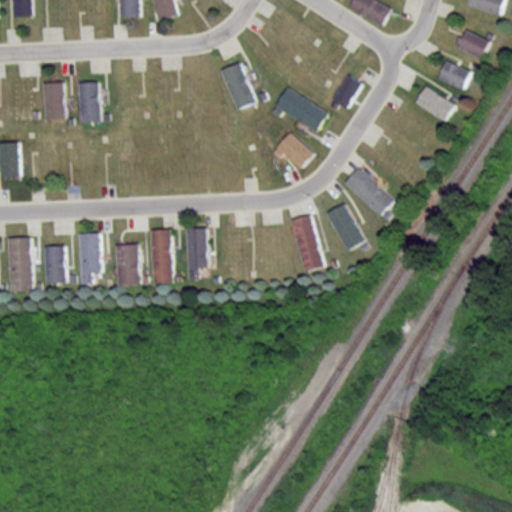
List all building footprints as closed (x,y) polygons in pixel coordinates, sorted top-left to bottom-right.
[(16,0),(36,0),(37,13),(17,14),(16,0)] [(142,0),(143,15),(124,15),(123,0),(142,0)] [(156,0),(177,0),(181,13),(162,18),(156,0)] [(352,5),(354,0),(382,0),(393,6),(384,23),(352,5)] [(505,0),(501,13),(469,2),(469,0),(505,0)] [(458,44),(463,35),(465,36),(469,28),(492,38),(484,56),(458,44)] [(441,75),(449,57),(473,69),(465,86),(441,75)] [(224,67),(242,60),(259,99),(241,107),(224,67)] [(334,96),(350,73),(364,81),(348,105),(334,96)] [(66,81),(47,82),(47,118),(67,118),(66,81)] [(104,120),(102,81),(82,81),(83,121),(104,120)] [(279,103),(291,84),(331,111),(319,129),(279,103)] [(419,100),(429,84),(458,102),(447,118),(419,100)] [(261,91),(267,88),(270,95),(264,98),(261,91)] [(274,109),(278,104),(284,108),(281,114),(274,109)] [(280,144),(293,130),(316,151),(303,165),(280,144)] [(22,142),(2,142),(2,176),(22,176),(22,142)] [(275,150),(279,145),(285,150),(281,155),(275,150)] [(383,213),(348,180),(362,166),(396,198),(383,213)] [(329,211),(347,201),(367,238),(350,248),(329,211)] [(389,217),(384,212),(389,208),(393,212),(389,217)] [(293,217),(312,212),(326,264),(307,269),(293,217)] [(209,264),(200,265),(200,276),(190,276),(188,226),(207,225),(209,264)] [(155,280),(152,227),(172,226),(174,279),(155,280)] [(94,282),(94,271),(102,271),(102,231),(81,232),(83,283),(94,282)] [(33,236),(11,236),(12,290),(35,289),(33,236)] [(362,244),(368,240),(370,244),(364,248),(362,244)] [(119,282),(117,242),(139,241),(141,281),(119,282)] [(67,281),(66,244),(47,245),(48,282),(67,281)]
